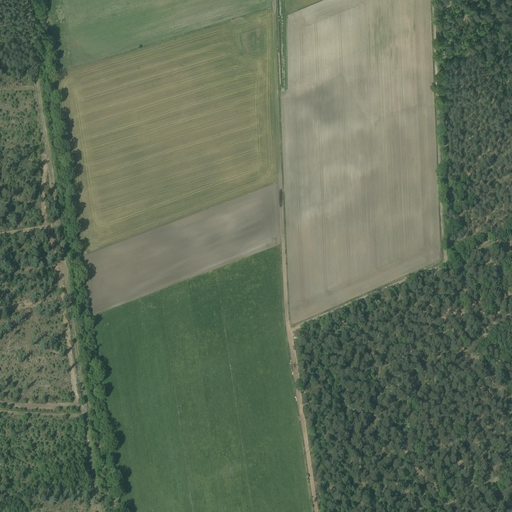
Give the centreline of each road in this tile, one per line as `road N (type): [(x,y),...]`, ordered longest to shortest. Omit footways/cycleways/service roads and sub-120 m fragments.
road 1 (track): [(32,41),(102,511)]
road 2 (track): [(280,186),(286,315),(315,511)]
road 3 (track): [(511,234),(289,333)]
road 4 (track): [(444,262),(435,53)]
